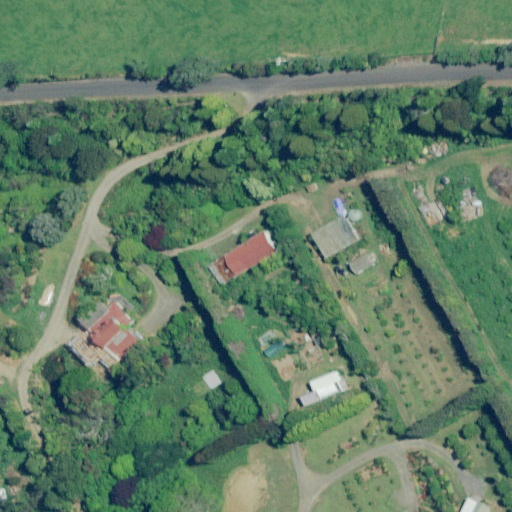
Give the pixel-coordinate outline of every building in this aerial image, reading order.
[(449,219),(441,201),(423,209),(431,227),(449,219)] [(329,258),(366,238),(354,215),(317,235),(329,258)] [(281,252),(268,232),(228,257),(236,269),(230,273),(234,281),(281,252)] [(375,265),(369,254),(350,265),(356,276),(375,265)] [(124,311),(127,309),(120,302),(118,304),(113,309),(106,302),(85,321),(93,328),(123,361),(143,342),(129,328),(135,322),(124,311)] [(343,392),(339,383),(321,391),(325,399),(343,392)]
